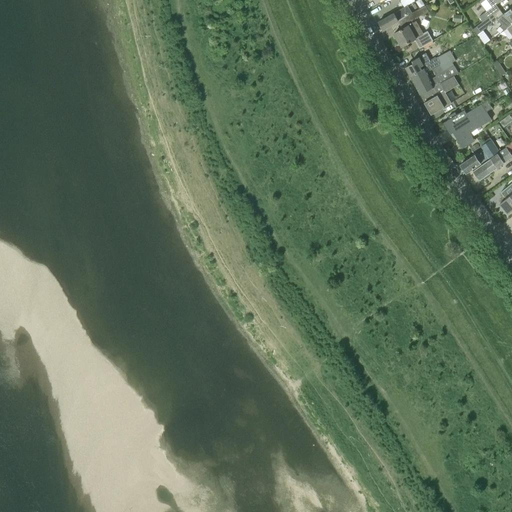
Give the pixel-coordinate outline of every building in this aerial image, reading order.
[(500,9),(496,4),(492,7),(479,16),(483,22),(500,9)] [(383,30),(398,21),(409,15),(412,13),(408,5),(394,13),(379,22),(383,30)] [(412,13),(409,15),(412,21),(429,11),(425,5),(412,13)] [(506,29),(507,28),(511,24),(511,7),(505,13),(503,14),(500,9),(483,22),(476,27),(480,32),(495,20),(506,29)] [(416,21),(413,23),(403,29),(394,33),(402,47),(403,46),(405,50),(410,48),(407,44),(417,38),(424,34),(416,21)] [(455,76),(458,73),(453,62),(456,61),(450,50),(438,57),(441,63),(440,64),(441,64),(432,69),(439,82),(434,85),(431,79),(432,79),(426,68),(428,67),(430,70),(431,69),(429,65),(411,76),(420,94),(455,76)] [(431,69),(432,69),(441,64),(440,64),(441,63),(438,57),(437,56),(430,60),(426,53),(412,60),(413,63),(406,67),(411,76),(429,65),(431,69)] [(420,94),(425,102),(432,114),(445,107),(445,106),(452,102),(446,92),(459,84),(455,76),(420,94)] [(451,133),(453,132),(487,113),(487,111),(491,109),(487,101),(467,112),(465,110),(444,122),(451,133)] [(487,113),(453,132),(462,148),(475,140),(470,132),(491,120),(487,113)] [(476,154),(460,164),(466,173),(481,162),(481,163),(488,158),(489,158),(502,149),(500,146),(497,147),(492,139),(481,146),(483,150),(479,153),(478,153),(476,154)] [(511,155),(511,154),(507,148),(474,171),(479,179),(511,155)] [(506,198),(500,202),(507,212),(511,208),(511,183),(502,191),(506,198)]
